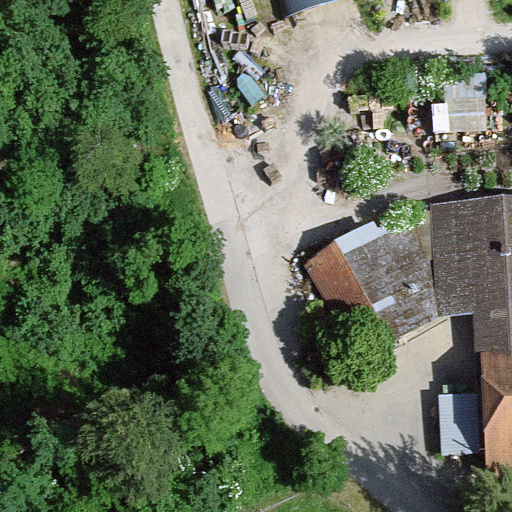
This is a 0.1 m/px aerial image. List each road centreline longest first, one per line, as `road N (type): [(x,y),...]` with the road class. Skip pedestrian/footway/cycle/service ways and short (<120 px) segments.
road 1 (residential): [(234,236),(276,345),(416,511)]
road 2 (track): [(170,0),(234,236)]
